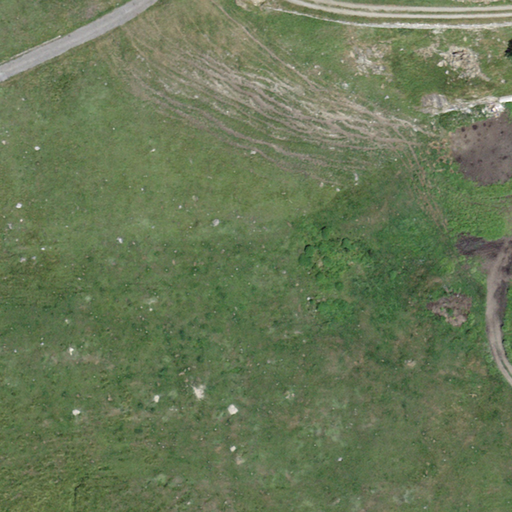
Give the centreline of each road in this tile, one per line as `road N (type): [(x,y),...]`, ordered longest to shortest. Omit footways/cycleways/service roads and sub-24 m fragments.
road 1 (track): [(300,0),(393,15),(511,11)]
road 2 (track): [(149,0),(0,69)]
road 3 (track): [(511,376),(499,359),(493,285),(511,257)]
